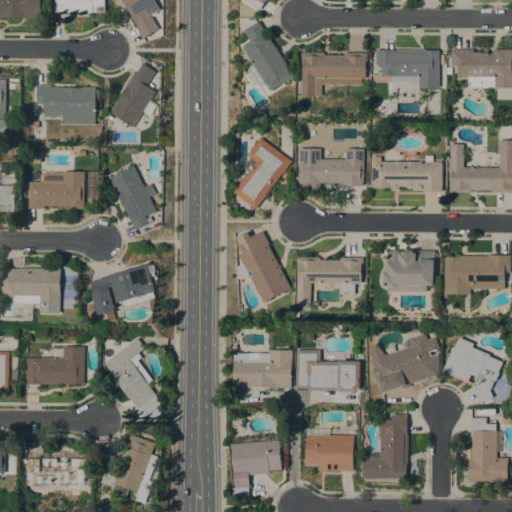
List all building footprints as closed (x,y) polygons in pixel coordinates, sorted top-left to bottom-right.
[(42,0),(42,18),(0,17),(0,0),(42,0)] [(105,0),(105,11),(52,12),(52,0),(105,0)] [(155,0),(161,9),(156,12),(157,14),(154,16),(153,14),(150,15),(151,17),(152,16),(159,28),(143,38),(136,27),(138,26),(122,0),(155,0)] [(267,0),(260,10),(246,0),(267,0)] [(293,76),(271,90),(266,83),(260,86),(248,67),(254,64),(243,47),(251,42),(244,30),(259,21),(293,76)] [(439,88),(419,87),(419,85),(412,85),(412,82),(392,82),(392,76),(381,76),(381,74),(377,74),(377,71),(381,71),(381,65),(375,65),(376,50),(395,50),(395,49),(426,49),(426,50),(439,50),(439,88)] [(474,49),(474,52),(493,52),(493,49),(511,49),(511,87),(496,87),(496,89),(491,87),(485,89),(479,87),(473,88),(468,86),(468,77),(457,77),(457,65),(451,65),(451,49),(474,49)] [(321,95),(315,95),(315,96),(301,96),(301,66),(303,66),(303,58),(301,58),(301,52),(324,52),(324,55),(344,55),(344,52),(367,53),(367,68),(365,68),(365,84),(321,84),(321,95)] [(111,112),(110,112),(118,100),(117,100),(128,85),(143,63),(156,72),(147,85),(148,86),(151,83),(155,85),(152,89),(156,92),(133,127),(111,112)] [(8,112),(6,112),(6,118),(0,118),(0,79),(8,79),(8,112)] [(62,116),(44,116),(44,104),(37,104),(37,85),(51,85),(51,87),(97,87),(97,89),(100,89),(100,101),(97,101),(97,114),(96,114),(96,124),(62,124),(62,116)] [(252,206),(249,209),(242,204),(245,200),(234,191),(240,183),(235,178),(250,158),(247,155),(260,137),(285,156),(292,161),(282,174),(281,174),(266,194),(266,195),(256,209),(252,206)] [(499,167),(499,140),(511,140),(511,192),(492,192),(492,190),(472,190),(472,192),(449,192),(449,186),(450,186),(450,144),(464,144),(463,167),(499,167)] [(345,148),(364,148),(363,187),(341,186),(341,183),(321,183),(321,186),(298,186),(298,183),(295,183),(295,176),(298,176),(299,148),(321,148),(321,158),(345,159),(345,148)] [(372,156),(381,156),(381,161),(425,162),(425,155),(432,155),(432,161),(442,162),(442,191),(422,191),(422,189),(413,189),(413,185),(412,187),(408,187),(407,185),(399,185),(399,190),(391,190),(391,188),(374,187),(374,186),(372,185),(372,156)] [(133,165),(145,187),(153,182),(158,192),(150,196),(157,210),(154,212),(156,215),(150,218),(149,215),(146,216),(149,223),(136,230),(109,177),(133,165)] [(42,182),(42,181),(42,172),(53,172),(63,172),(63,171),(84,171),(84,208),(69,208),(64,207),(64,205),(44,205),(44,208),(29,208),(29,182),(42,182)] [(0,211),(0,185),(15,185),(15,204),(18,204),(18,211),(0,211)] [(240,254),(244,252),(239,243),(263,230),(293,287),(272,298),(272,299),(269,301),(269,300),(265,302),(264,301),(240,254)] [(388,286),(384,286),(384,271),(388,271),(388,251),(391,251),(391,250),(414,250),(414,251),(435,251),(434,285),(427,285),(427,291),(388,291),(388,286)] [(470,294),(445,294),(445,256),(457,256),(457,255),(487,255),(510,255),(510,272),(504,272),(504,288),(470,288),(470,294)] [(298,262),(298,257),(321,257),(321,259),(341,260),(341,257),(364,257),(363,267),(362,267),(362,283),(356,283),(356,294),(340,294),(341,283),(312,283),(312,306),(298,306),(298,262)] [(148,264),(148,265),(154,264),(156,271),(154,271),(156,275),(152,277),(156,291),(154,291),(156,298),(126,307),(124,301),(115,303),(117,308),(115,308),(116,311),(108,314),(107,312),(99,314),(93,293),(93,292),(90,281),(148,264)] [(19,268),(19,267),(50,268),(62,268),(62,313),(41,312),(41,303),(15,302),(15,296),(1,296),(2,268),(19,268)] [(380,381),(377,382),(369,358),(372,357),(372,345),(376,343),(385,355),(404,349),(402,344),(405,339),(410,337),(410,338),(424,333),(427,339),(434,336),(439,349),(437,350),(438,353),(438,374),(410,383),(411,386),(402,389),(402,386),(383,392),(380,381)] [(137,337),(145,347),(138,352),(142,356),(137,360),(153,380),(148,384),(157,395),(156,395),(161,401),(160,408),(147,413),(141,407),(139,409),(132,399),(131,400),(114,378),(115,377),(104,362),(137,337)] [(472,385),(473,385),(442,371),(452,347),(454,347),(458,337),(472,343),(471,346),(489,354),(488,355),(502,361),(497,372),(499,373),(495,381),(494,380),(489,390),(492,396),(479,402),(472,385)] [(26,384),(26,357),(40,357),(53,357),(53,347),(63,347),(63,346),(84,346),(84,384),(26,384)] [(234,360),(238,360),(238,353),(249,353),(249,359),(259,359),(259,353),(269,353),(269,349),(292,349),(292,387),(234,387),(234,360)] [(296,349),(320,349),(320,361),(339,361),(339,360),(361,361),(360,388),(357,388),(357,391),(341,391),(341,390),(308,390),(308,388),(296,388),(296,349)] [(9,390),(0,390),(0,351),(9,351),(9,390)] [(407,414),(407,434),(408,434),(408,464),(407,464),(407,478),(363,478),(364,458),(369,458),(369,457),(371,457),(371,453),(381,453),(381,436),(378,436),(378,425),(381,425),(381,419),(391,420),(391,414),(407,414)] [(469,458),(470,458),(470,417),(486,417),(486,423),(495,423),(495,430),(496,430),(500,430),(500,451),(496,451),(496,457),(507,457),(507,481),(476,480),(476,481),(469,481),(469,458)] [(318,470),(318,464),(306,464),(306,428),(329,428),(329,434),(354,435),(353,471),(318,470)] [(156,443),(152,454),(159,456),(151,480),(154,481),(146,503),(134,498),(137,491),(130,489),(128,495),(119,492),(121,486),(117,484),(116,487),(102,482),(106,470),(107,470),(112,455),(123,459),(132,434),(156,443)] [(281,469),(269,470),(269,473),(249,474),(250,486),(249,486),(249,496),(234,498),(233,487),(235,487),(231,443),(279,439),(280,449),(281,469)] [(41,456),(41,457),(55,457),(55,456),(83,456),(83,457),(87,457),(87,486),(34,485),(34,473),(27,473),(27,456),(41,456)]
